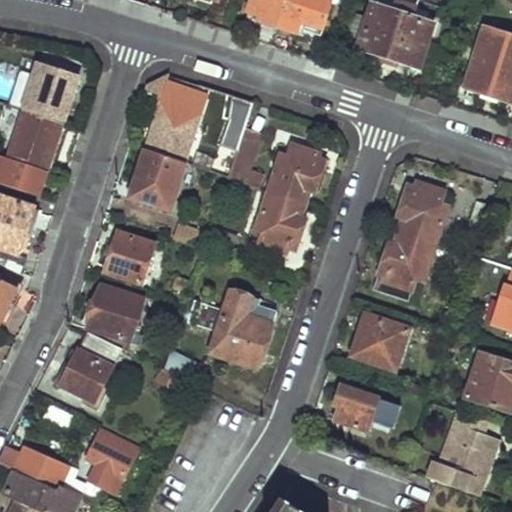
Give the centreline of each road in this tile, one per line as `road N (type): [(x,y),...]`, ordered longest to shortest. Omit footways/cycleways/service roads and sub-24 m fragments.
road 1 (residential): [(385,115),(279,442),(232,511)]
road 2 (residential): [(0,418),(51,316),(137,34)]
road 3 (residential): [(137,34),(385,115)]
road 4 (residential): [(6,0),(137,34)]
road 5 (residential): [(385,115),(511,153)]
